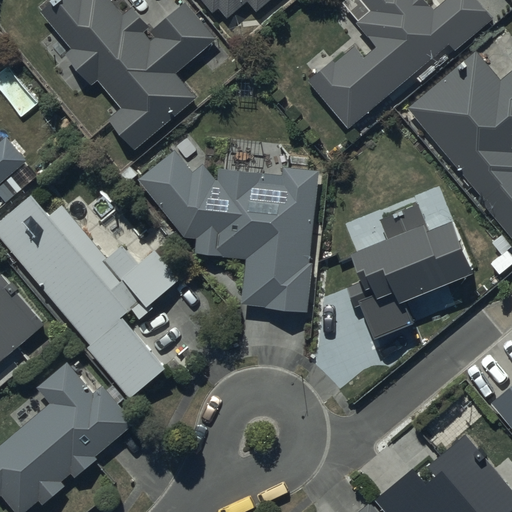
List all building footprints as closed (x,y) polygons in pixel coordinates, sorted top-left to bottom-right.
[(188,0),(153,29),(134,6),(124,15),(111,0),(49,0),(45,4),(49,9),(44,13),(73,48),(67,54),(92,84),(100,78),(123,106),(110,116),(137,149),(198,99),(177,72),(219,38),(188,0)] [(205,0),(215,11),(220,6),(229,17),(248,0),(257,11),(269,0),(205,0)] [(333,58),(308,80),(350,128),(450,41),(456,48),(493,16),(478,0),(442,0),(432,9),(424,0),(362,0),(370,9),(355,22),(376,45),(365,54),(356,43),(335,61),(333,58)] [(409,108),(478,193),(476,194),(505,230),(491,242),(502,256),(511,246),(511,72),(502,81),(475,50),(409,108)] [(0,188),(8,199),(22,189),(10,173),(28,160),(9,136),(2,141),(0,138),(0,188)] [(194,172),(176,149),(140,178),(186,236),(198,237),(196,254),(245,258),(241,304),(309,310),(313,260),(307,259),(315,169),(283,166),(282,174),(217,168),(217,179),(204,164),(194,172)] [(34,191),(0,218),(0,232),(92,343),(89,346),(131,397),(167,368),(125,316),(134,308),(142,318),(156,307),(151,301),(181,277),(158,249),(140,263),(124,242),(109,254),(89,230),(101,221),(81,196),(68,206),(66,203),(52,214),(34,191)] [(387,236),(351,252),(363,279),(345,287),(356,311),(363,308),(375,337),(412,321),(404,301),(475,271),(453,219),(429,230),(416,199),(378,215),(387,236)] [(0,363),(48,322),(1,267),(0,267),(0,363)] [(95,392),(68,361),(38,387),(52,402),(0,446),(0,498),(5,494),(20,511),(24,511),(40,499),(45,504),(67,485),(63,480),(73,472),(77,477),(99,458),(96,455),(136,421),(104,384),(95,392)] [(511,385),(492,403),(511,426),(511,385)] [(413,466),(376,498),(387,511),(511,511),(511,487),(464,433),(428,464),(436,473),(426,481),(413,466)] [(379,511),(372,502),(360,511),(379,511)]
